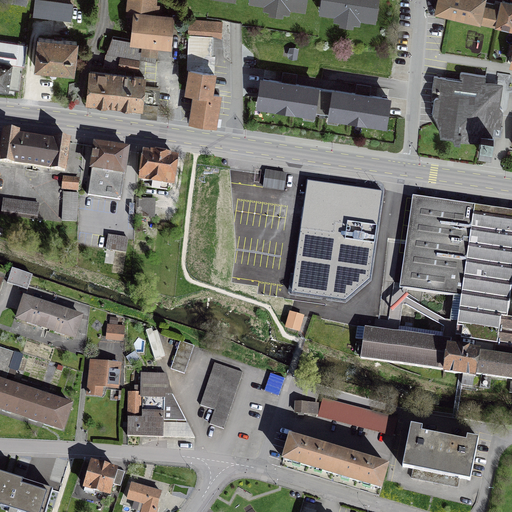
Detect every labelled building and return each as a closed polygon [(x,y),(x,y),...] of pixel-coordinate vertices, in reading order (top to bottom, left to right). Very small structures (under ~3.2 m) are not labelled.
[(70,19),(72,4),(37,0),(35,0),(34,15),(70,19)] [(113,36),(106,53),(155,61),(157,44),(169,45),(172,17),(157,16),(158,6),(155,5),(155,0),(128,0),(126,29),(133,30),(132,41),(129,40),(129,39),(113,36)] [(263,0),(267,1),(266,5),(287,9),(288,4),(295,5),(302,0),(263,0)] [(375,9),(376,0),(322,0),(323,1),(329,10),(337,11),(336,16),(357,20),(358,14),(366,16),(375,9)] [(468,17),(479,20),(482,6),(483,0),(437,0),(436,10),(468,17)] [(482,6),(479,20),(511,27),(511,2),(502,1),(502,4),(495,3),(493,8),(482,6)] [(215,55),(211,55),(212,37),(221,37),(222,22),(189,20),(187,69),(190,69),(187,91),(195,92),(191,120),(215,124),(219,95),(211,93),(214,73),(215,55)] [(43,68),(42,72),(65,75),(66,71),(73,72),(76,41),(39,37),(35,68),(43,68)] [(8,87),(19,89),(22,65),(24,65),(27,44),(0,40),(0,87),(8,88),(8,87)] [(117,69),(119,56),(105,54),(103,67),(117,69)] [(107,103),(114,104),(117,74),(90,71),(87,101),(107,103)] [(493,127),(500,128),(503,114),(503,112),(503,110),(502,108),(501,107),(499,106),(498,105),(491,104),(493,92),(494,92),(495,91),(496,91),(496,86),(496,85),(495,84),(485,83),(486,75),(461,72),(460,72),(460,73),(460,76),(460,77),(461,78),(462,78),(461,80),(434,76),(432,90),(439,91),(439,96),(437,95),(436,96),(435,97),(434,98),(432,112),(436,120),(439,127),(440,134),(451,135),(452,136),(453,136),(453,137),(454,140),(460,141),(460,138),(480,141),(479,147),(492,149),(493,136),(492,136),(493,127)] [(144,77),(117,74),(114,104),(142,107),(142,114),(156,115),(158,91),(143,90),(144,77)] [(267,105),(320,113),(325,88),(263,79),(260,96),(267,105)] [(388,98),(325,88),(320,113),(376,122),(385,115),(388,98)] [(0,159),(0,161),(32,166),(36,139),(24,138),(25,134),(4,131),(0,159)] [(48,141),(36,139),(32,166),(65,171),(69,141),(49,138),(48,141)] [(95,145),(88,195),(120,200),(128,150),(95,145)] [(176,157),(145,152),(141,180),(152,181),(151,187),(168,190),(169,184),(172,184),(176,157)] [(283,190),(286,174),(266,171),(263,187),(283,190)] [(77,191),(79,179),(64,178),(62,189),(77,191)] [(337,204),(361,208),(364,185),(340,182),(337,204)] [(78,193),(64,192),(62,220),(76,221),(78,193)] [(454,297),(448,340),(357,327),(355,338),(364,340),(361,358),(445,370),(445,371),(463,374),(462,384),(472,386),(473,376),(475,376),(475,374),(511,379),(511,317),(507,317),(509,303),(511,283),(511,210),(412,196),(399,288),(454,297)] [(136,216),(152,217),(153,199),(137,198),(136,216)] [(3,199),(1,214),(37,219),(39,204),(3,199)] [(108,236),(106,249),(126,252),(128,239),(108,236)] [(32,275),(12,269),(7,283),(27,290),(32,275)] [(330,278),(324,304),(368,313),(374,287),(372,287),(370,284),(367,283),(364,285),(355,283),(354,281),(350,280),(348,282),(339,280),(338,277),(334,276),(332,278),(330,278)] [(24,298),(18,318),(74,337),(81,316),(24,298)] [(288,310),(290,302),(278,299),(276,307),(288,310)] [(286,327),(299,331),(303,317),(290,313),(286,327)] [(107,338),(122,339),(124,327),(121,326),(122,318),(110,316),(107,338)] [(194,346),(180,341),(171,369),(184,374),(194,346)] [(0,372),(7,375),(9,369),(15,352),(0,347),(0,348),(0,372)] [(15,352),(9,369),(17,371),(23,355),(15,352)] [(88,394),(100,396),(101,386),(117,388),(119,365),(91,362),(88,394)] [(209,424),(224,429),(243,372),(214,363),(200,405),(214,410),(209,424)] [(128,436),(195,438),(172,394),(166,375),(141,374),(141,387),(134,386),(134,393),(129,393),(128,436)] [(0,380),(0,408),(63,429),(71,404),(0,380)] [(393,434),(397,418),(329,400),(324,417),(393,434)] [(296,402),(296,413),(306,413),(307,403),(296,402)] [(316,414),(317,404),(307,403),(306,413),(316,414)] [(413,469),(411,478),(457,487),(459,478),(470,480),(478,439),(467,436),(466,441),(421,432),(422,427),(411,425),(402,467),(413,469)] [(370,485),(370,486),(381,488),(387,466),(360,457),(290,437),(283,459),(293,463),(294,462),(300,464),(300,465),(315,469),(315,468),(322,470),(321,471),(342,477),(342,476),(349,478),(349,479),(364,484),(364,483),(370,485)] [(116,469),(92,462),(84,491),(94,494),(95,489),(109,493),(116,469)] [(125,472),(117,469),(113,484),(121,486),(125,472)] [(45,511),(53,490),(0,472),(0,505),(20,511),(45,511)] [(155,511),(161,492),(132,484),(127,499),(145,504),(142,511),(155,511)]
